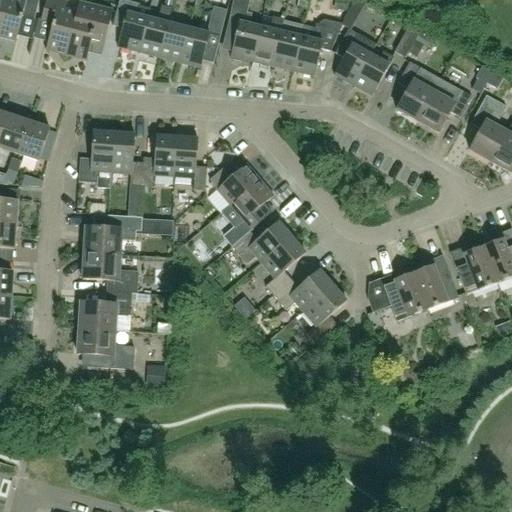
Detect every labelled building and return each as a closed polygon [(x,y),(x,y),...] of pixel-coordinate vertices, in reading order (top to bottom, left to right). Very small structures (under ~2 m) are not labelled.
[(19,0),(4,0),(0,17),(0,38),(15,42),(22,17),(33,20),(38,0),(25,0),(25,1),(19,0)] [(65,56),(76,13),(65,10),(67,1),(63,0),(45,0),(40,21),(52,24),(45,51),(65,56)] [(138,53),(147,19),(149,9),(139,6),(139,5),(119,0),(118,0),(112,27),(122,29),(117,48),(138,53)] [(233,0),(224,39),(234,41),(230,58),(251,63),(259,28),(249,26),(251,14),(247,13),(249,0),(233,0)] [(346,12),(347,12),(348,0),(334,0),(334,10),(337,10),(337,18),(343,18),(346,12)] [(76,13),(65,56),(86,62),(93,34),(106,37),(112,12),(90,7),(79,4),(76,13)] [(221,30),(225,16),(212,12),(208,27),(221,30)] [(159,59),(167,25),(147,19),(138,53),(159,59)] [(272,68),(283,22),(272,19),(269,31),(259,28),(251,63),(272,68)] [(303,27),(283,22),(272,68),(293,72),(303,27)] [(315,25),(314,29),(303,27),(293,72),(314,77),(320,50),(330,53),(341,25),(326,22),(325,27),(315,25)] [(167,25),(159,59),(179,64),(188,30),(167,25)] [(405,59),(415,42),(419,34),(408,28),(394,53),(405,59)] [(188,30),(179,64),(200,69),(209,35),(188,30)] [(352,87),(370,56),(375,46),(348,30),(334,54),(343,59),(333,76),(352,87)] [(370,56),(352,87),(372,97),(393,59),(383,53),(378,61),(370,56)] [(396,111),(417,123),(440,81),(409,63),(397,84),(408,90),(396,111)] [(471,98),(451,87),(440,81),(417,123),(438,134),(449,113),(460,119),(471,98)] [(490,163),(506,134),(495,128),(506,108),(486,97),(470,125),(480,131),(469,152),(490,163)] [(8,116),(0,139),(0,149),(17,156),(28,123),(8,116)] [(28,123),(17,156),(38,163),(49,130),(28,123)] [(511,128),(508,135),(506,134),(490,163),(510,175),(511,172),(511,128)] [(113,134),(92,132),(90,160),(79,160),(78,184),(96,185),(96,189),(109,190),(110,174),(113,134)] [(141,201),(143,164),(132,163),(134,135),(113,134),(110,174),(130,175),(129,200),(141,201)] [(174,178),(176,138),(155,137),(153,177),(174,178)] [(176,138),(174,178),(193,180),(192,191),(204,192),(206,169),(195,168),(197,140),(176,138)] [(11,159),(8,170),(18,173),(21,162),(11,159)] [(217,190),(208,198),(221,214),(259,181),(246,165),(236,174),(228,165),(209,181),(217,190)] [(8,170),(4,181),(14,184),(18,173),(8,170)] [(273,197),(259,181),(221,214),(234,230),(243,222),(243,223),(245,221),(253,230),(271,214),(263,206),(273,197)] [(0,225),(15,226),(16,202),(0,201),(0,225)] [(120,241),(135,242),(135,232),(140,233),(140,232),(146,232),(147,222),(141,222),(141,219),(111,218),(110,230),(85,229),(83,254),(119,257),(120,241)] [(261,265),(291,239),(278,223),(257,241),(249,233),(231,248),(246,265),(255,258),(261,265)] [(0,249),(13,250),(15,226),(0,225),(0,249)] [(497,285),(511,278),(511,232),(511,230),(500,235),(502,241),(483,248),(497,285)] [(291,239),(261,265),(274,280),(265,288),(273,296),(291,281),(284,273),(305,255),(291,239)] [(497,285),(483,248),(463,255),(461,249),(449,254),(469,306),(475,304),(471,294),(497,285)] [(119,257),(83,254),(82,280),(107,282),(106,293),(131,295),(136,295),(138,273),(118,272),(119,257)] [(413,274),(427,311),(458,300),(442,257),(430,261),(432,267),(413,274)] [(197,276),(206,269),(198,258),(188,265),(197,276)] [(302,313),(333,287),(319,271),(298,289),(291,281),(273,296),(285,312),(294,304),(302,313)] [(0,296),(10,297),(12,273),(0,272),(0,296)] [(368,285),(367,301),(372,314),(390,308),(396,323),(427,311),(413,274),(394,282),(392,276),(380,280),(368,285)] [(333,287),(302,313),(315,328),(306,336),(314,345),(332,329),(325,321),(346,303),(333,287)] [(114,332),(129,333),(131,295),(106,293),(105,305),(80,304),(78,330),(114,332)] [(10,297),(0,296),(0,320),(9,321),(10,297)] [(114,332),(78,330),(77,356),(102,357),(101,369),(132,371),(134,349),(113,348),(114,332)]
